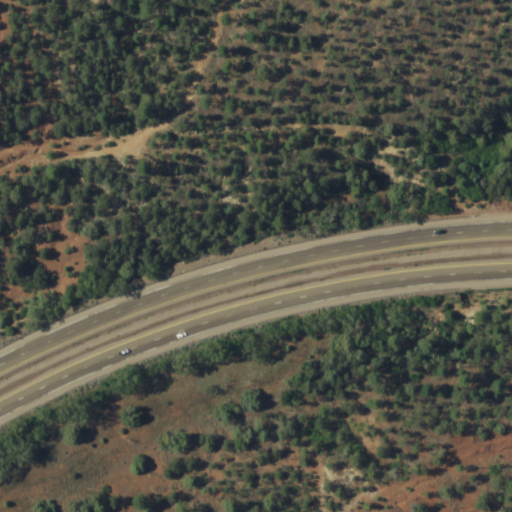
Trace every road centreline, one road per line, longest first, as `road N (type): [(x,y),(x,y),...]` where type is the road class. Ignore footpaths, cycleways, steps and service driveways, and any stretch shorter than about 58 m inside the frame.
road 1 (motorway): [(511,226),(300,256),(98,319),(0,372)]
road 2 (motorway): [(0,407),(123,349),(284,300),(401,277),(511,269)]
road 3 (track): [(221,0),(174,121),(89,152),(0,170)]
